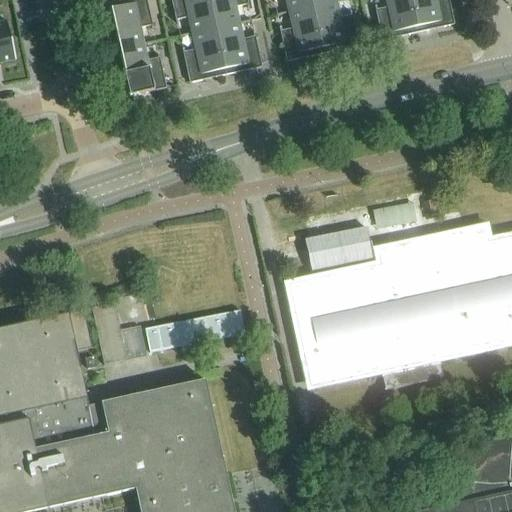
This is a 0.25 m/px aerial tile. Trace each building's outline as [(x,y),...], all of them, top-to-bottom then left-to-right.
[(127,0),(109,4),(119,51),(143,46),(155,44),(155,42),(143,45),(139,29),(150,27),(151,31),(152,30),(146,0),(127,0)] [(191,34),(215,30),(208,0),(170,0),(176,25),(177,25),(176,21),(187,19),(191,34)] [(208,0),(215,30),(238,25),(251,22),(250,21),(238,24),(235,8),(246,6),(247,9),(248,9),(245,0),(208,0)] [(285,0),(288,13),(312,8),(309,0),(272,0),(273,4),(274,4),(273,0),(285,0)] [(309,0),(312,8),(335,4),(348,1),(347,0),(346,0),(335,2),(334,0),(309,0)] [(417,35),(409,0),(384,0),(387,9),(376,12),(375,8),(374,8),(381,43),(417,35)] [(409,0),(417,35),(453,27),(446,0),(409,0)] [(335,4),(312,8),(321,56),(357,48),(350,13),(349,13),(350,17),(338,19),(335,4)] [(321,56),(312,8),(288,13),(275,16),(276,17),(288,15),(291,30),(280,32),(279,29),(278,29),(285,64),(321,56)] [(5,22),(0,23),(0,63),(14,61),(5,22)] [(238,25),(215,30),(224,77),(260,69),(253,34),(252,34),(253,38),(241,40),(238,25)] [(224,77),(215,30),(191,34),(178,37),(179,38),(191,36),(194,51),(183,54),(182,50),(181,50),(188,85),(224,77)] [(146,62),(143,46),(119,51),(128,98),(165,90),(158,56),(156,56),(157,60),(146,62)] [(379,227),(419,222),(417,203),(376,208),(379,227)] [(379,372),(381,379),(384,392),(442,380),(439,366),(440,366),(439,359),(511,343),(511,238),(487,243),(484,229),(377,252),(380,266),(281,287),(303,388),(379,372)] [(92,310),(103,366),(125,362),(113,305),(92,310)] [(0,511),(34,511),(47,509),(134,490),(139,511),(233,511),(203,380),(87,406),(75,352),(90,349),(82,312),(0,329),(0,511)] [(240,329),(145,349),(151,373),(245,352),(240,329)] [(511,511),(511,437),(498,438),(477,447),(462,463),(454,484),(454,505),(424,511),(511,511)]
